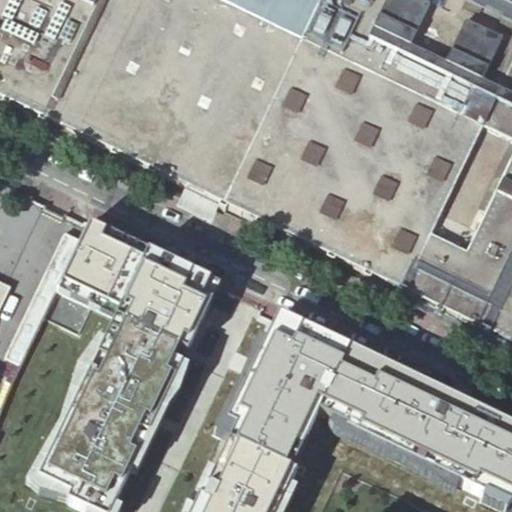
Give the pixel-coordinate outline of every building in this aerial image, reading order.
[(511,0),(0,0),(0,102),(2,103),(1,107),(8,110),(10,107),(38,121),(37,124),(44,127),(45,124),(110,155),(108,159),(115,162),(117,158),(146,172),(144,176),(152,179),(153,176),(185,191),(219,207),(217,211),(223,214),(225,210),(254,224),(253,228),(260,231),(262,228),(326,259),(325,262),(332,265),(334,262),(363,276),(362,279),(368,283),(370,280),(435,311),(434,315),(441,318),(443,314),(471,328),(469,332),(476,335),(478,331),(511,347),(511,0)] [(185,191),(180,202),(214,218),(217,211),(219,207),(185,191)] [(214,218),(180,202),(175,211),(209,227),(214,218)] [(64,266),(70,249),(95,259),(107,230),(86,222),(80,236),(64,230),(52,261),(64,266)] [(42,321),(61,280),(47,274),(28,314),(42,321)] [(0,309),(9,291),(0,286),(0,309)] [(42,321),(28,314),(18,336),(32,342),(42,321)] [(154,447),(305,511),(352,511),(382,444),(191,362),(154,447)]
